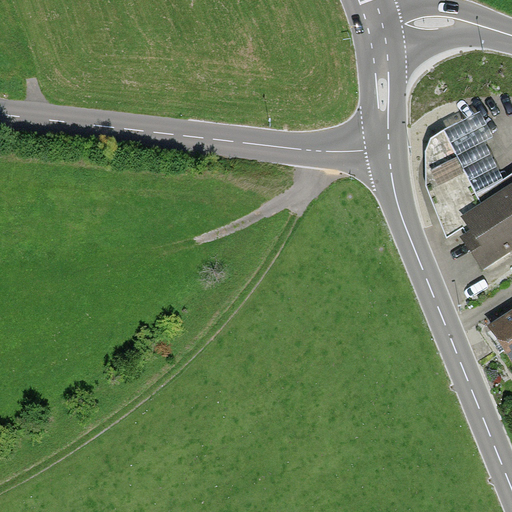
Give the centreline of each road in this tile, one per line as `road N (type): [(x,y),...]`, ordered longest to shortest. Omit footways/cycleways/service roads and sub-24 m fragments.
road 1 (track): [(0,495),(100,436),(208,340),(270,265),(315,151)]
road 2 (unclassified): [(389,150),(315,151),(0,115)]
road 3 (tertiary): [(389,150),(401,215),(511,488)]
road 4 (tertiary): [(511,36),(453,22),(378,29)]
road 5 (tertiary): [(378,29),(389,150)]
